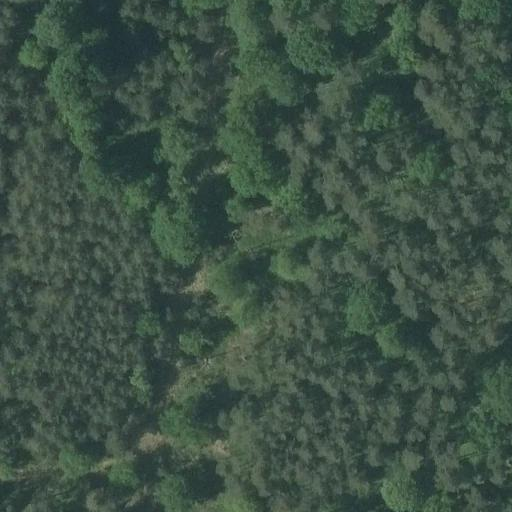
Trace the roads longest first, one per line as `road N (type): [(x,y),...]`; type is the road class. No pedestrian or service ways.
road 1 (track): [(215,0),(202,150),(140,511)]
road 2 (track): [(145,483),(0,497)]
